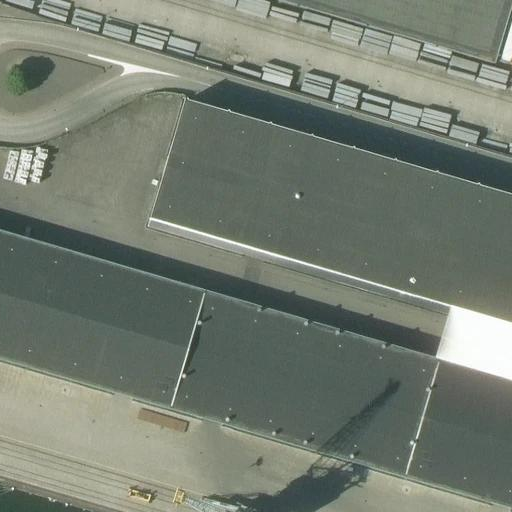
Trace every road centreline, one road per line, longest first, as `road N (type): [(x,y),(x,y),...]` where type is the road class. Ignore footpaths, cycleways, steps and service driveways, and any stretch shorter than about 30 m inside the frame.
road 1 (unclassified): [(511,177),(168,77)]
road 2 (unclassified): [(0,130),(35,133),(168,77)]
road 3 (unclassified): [(168,77),(60,43),(0,35)]
